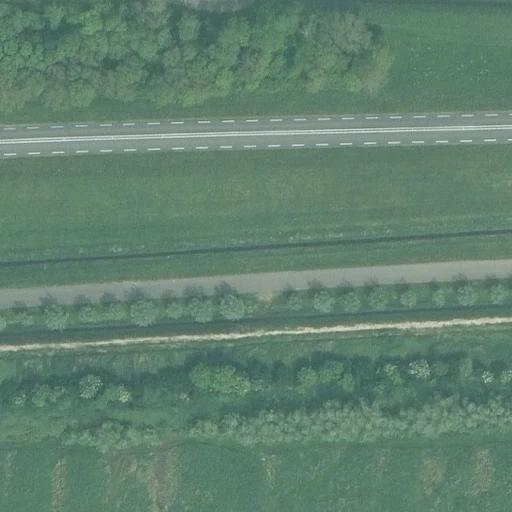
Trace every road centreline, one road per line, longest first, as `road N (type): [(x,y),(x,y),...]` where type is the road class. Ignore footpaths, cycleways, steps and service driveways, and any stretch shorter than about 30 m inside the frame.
road 1 (unclassified): [(0,300),(511,269)]
road 2 (primary): [(0,145),(511,127)]
